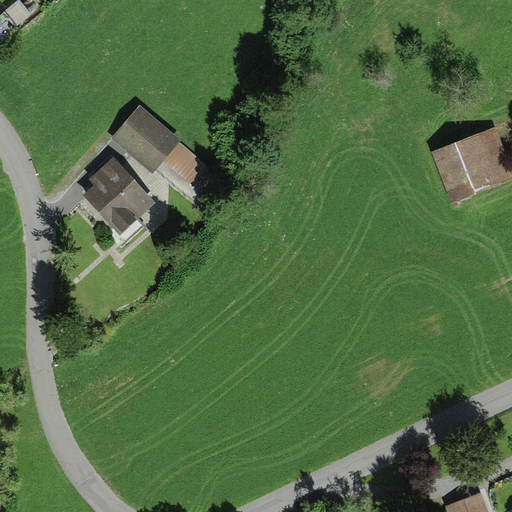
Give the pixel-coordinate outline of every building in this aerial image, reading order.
[(0,35),(9,28),(0,15),(0,35)] [(140,114),(118,134),(135,152),(131,156),(149,176),(161,165),(184,189),(204,171),(192,158),(189,161),(167,137),(164,140),(140,114)] [(486,132),(430,158),(451,204),(507,179),(486,132)] [(108,167),(77,198),(110,232),(126,217),(131,221),(147,206),(108,167)] [(477,511),(472,491),(442,502),(445,511),(477,511)]
